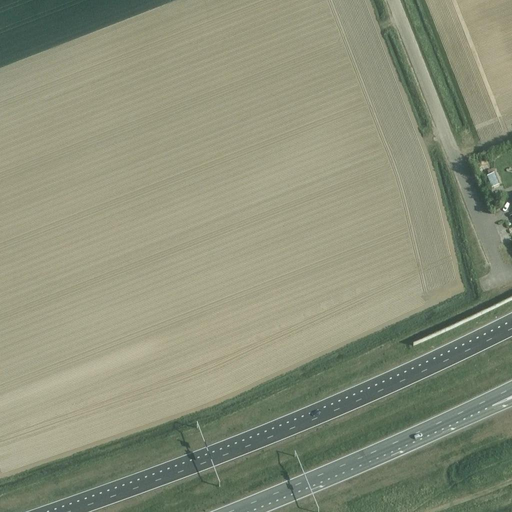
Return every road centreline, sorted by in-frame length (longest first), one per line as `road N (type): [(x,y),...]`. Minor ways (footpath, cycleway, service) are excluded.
road 1 (trunk): [(511,327),(260,441),(69,511)]
road 2 (unclassified): [(499,277),(391,0)]
road 3 (trunk): [(229,511),(484,403)]
